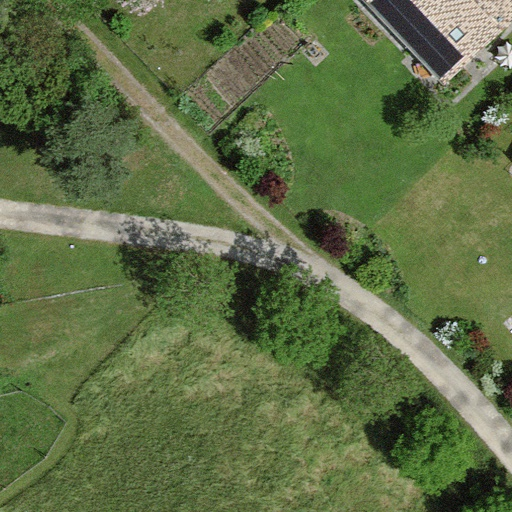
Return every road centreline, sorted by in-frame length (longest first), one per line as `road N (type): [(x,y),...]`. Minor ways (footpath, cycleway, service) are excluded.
road 1 (track): [(511,445),(414,343),(237,192),(47,0)]
road 2 (track): [(339,285),(308,268),(201,240),(0,214)]
